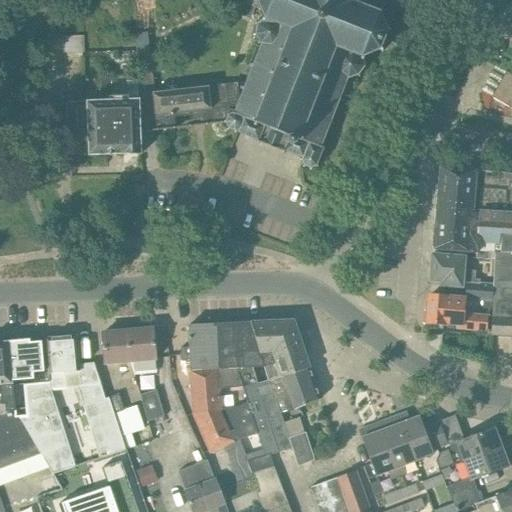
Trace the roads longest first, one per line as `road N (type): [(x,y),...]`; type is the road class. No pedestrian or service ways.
road 1 (tertiary): [(317,292),(275,282),(0,291)]
road 2 (tertiary): [(511,395),(451,384),(397,356),(317,292)]
road 3 (residential): [(417,120),(317,292)]
road 4 (residential): [(486,0),(417,120)]
